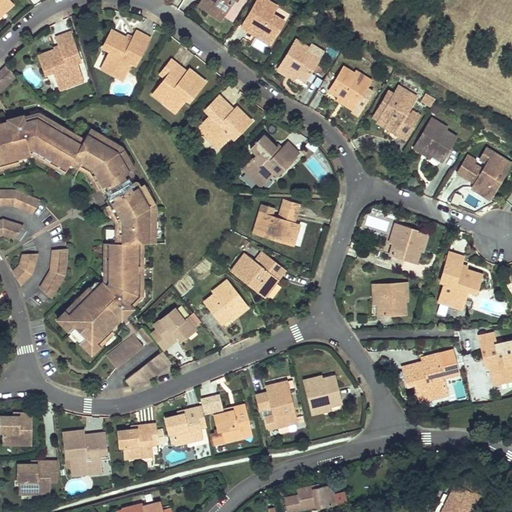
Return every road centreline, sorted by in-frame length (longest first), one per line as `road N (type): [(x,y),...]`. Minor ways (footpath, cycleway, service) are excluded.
road 1 (residential): [(30,382),(87,406),(137,402),(322,320)]
road 2 (residential): [(356,181),(319,126),(140,0)]
road 3 (residential): [(387,434),(252,483),(220,511)]
road 4 (residential): [(500,235),(356,181)]
road 5 (residential): [(322,320),(356,181)]
road 6 (residential): [(387,434),(384,396),(342,335),(322,320)]
road 7 (residential): [(511,459),(474,441),(387,434)]
